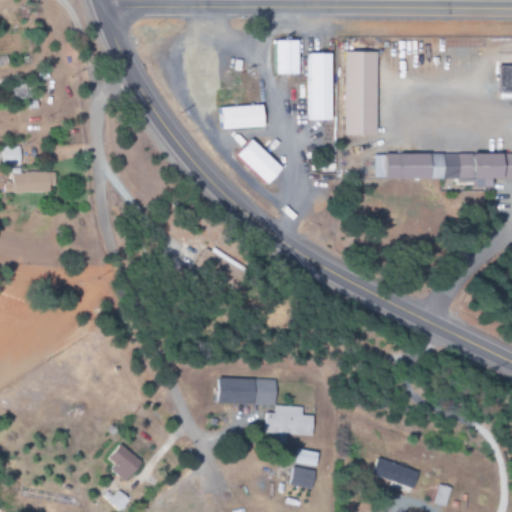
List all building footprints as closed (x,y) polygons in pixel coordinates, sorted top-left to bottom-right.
[(297,75),(296,40),(274,40),(275,75),(297,75)] [(375,136),(376,52),(343,52),(342,136),(375,136)] [(330,53),(307,54),(308,121),(330,120),(330,53)] [(214,88),(213,54),(191,55),(192,89),(214,88)] [(511,66),(499,66),(499,93),(511,93),(511,66)] [(262,105),(220,107),(221,129),(263,128),(262,105)] [(235,156),(266,185),(281,169),(251,140),(235,156)] [(0,146),(1,166),(19,166),(18,146),(0,146)] [(373,179),(472,179),(472,187),(491,188),(491,178),(511,178),(511,154),(373,153),(373,179)] [(52,192),(51,172),(18,173),(18,168),(9,169),(10,182),(2,182),(2,193),(52,192)] [(245,267),(201,250),(194,270),(237,287),(245,267)] [(275,380),(216,378),(216,404),(274,405),(275,380)] [(301,407),(273,406),(272,413),(263,413),(262,433),(271,434),(271,442),(284,443),(285,435),(311,436),(312,416),(301,415),(301,407)] [(106,458),(113,465),(109,469),(122,482),(140,464),(119,444),(106,458)] [(293,463),(315,467),(317,453),(295,449),(293,463)] [(410,494),(416,472),(375,459),(371,475),(388,481),(386,487),(410,494)] [(311,488),(313,470),(290,468),(288,486),(311,488)] [(444,507),(449,488),(437,484),(431,503),(444,507)] [(116,511),(117,511),(128,501),(114,487),(103,499),(116,511)]
